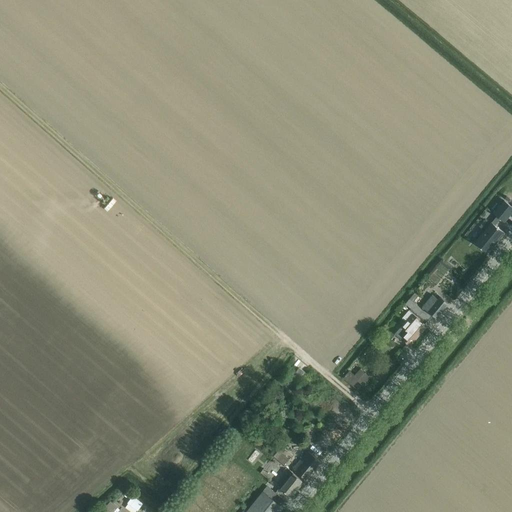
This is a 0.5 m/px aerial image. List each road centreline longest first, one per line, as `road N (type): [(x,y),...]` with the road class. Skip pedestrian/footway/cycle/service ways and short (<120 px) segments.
road 1 (track): [(375,419),(0,87)]
road 2 (unclassified): [(300,511),(511,251)]
